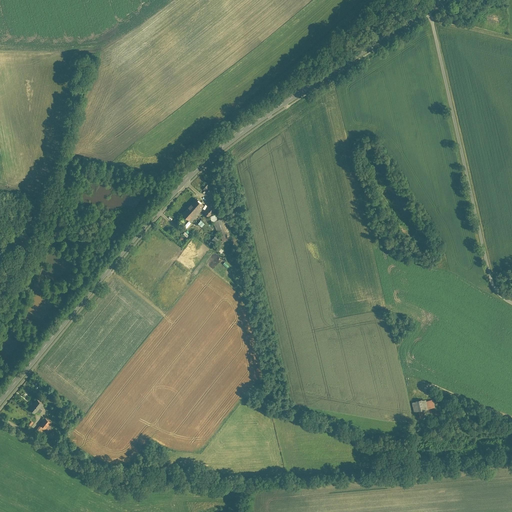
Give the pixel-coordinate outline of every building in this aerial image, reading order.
[(208,186),(203,191),(212,199),(216,193),(208,186)] [(196,200),(181,216),(190,223),(204,208),(196,200)] [(211,207),(205,213),(209,217),(215,211),(211,207)] [(223,220),(214,223),(220,240),(228,238),(223,220)] [(37,399),(29,409),(36,415),(36,414),(38,415),(40,412),(39,411),(44,405),(37,399)] [(436,412),(435,400),(426,401),(426,400),(412,402),(414,412),(425,410),(426,414),(436,412)] [(45,418),(39,426),(46,431),(48,433),(50,431),(53,427),(51,425),(52,423),(45,418)]
